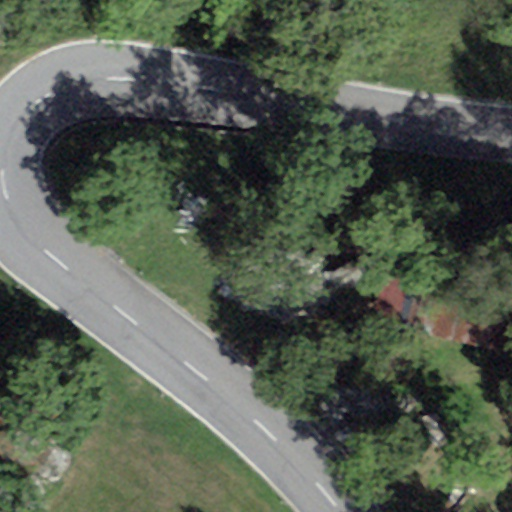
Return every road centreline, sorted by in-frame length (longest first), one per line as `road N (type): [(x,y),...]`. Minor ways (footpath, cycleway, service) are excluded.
road 1 (tertiary): [(0,147),(28,101),(91,79),(140,79),(402,127),(511,137)]
road 2 (tertiary): [(330,511),(260,433),(24,232),(0,194)]
